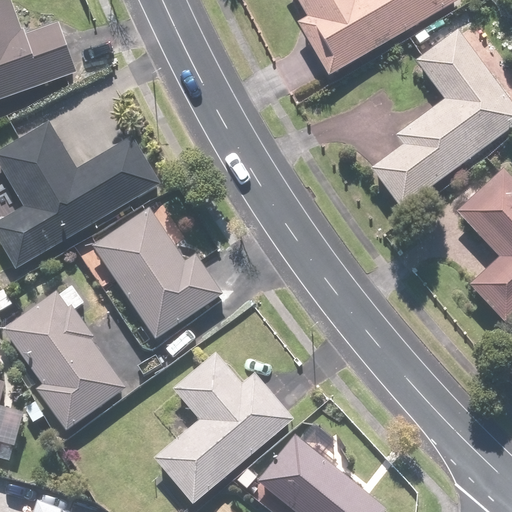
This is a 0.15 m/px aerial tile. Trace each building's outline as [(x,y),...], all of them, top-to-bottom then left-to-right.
[(295,29),(326,82),(458,4),(455,0),(292,0),(306,23),(295,29)] [(0,103),(74,76),(56,29),(23,41),(9,4),(0,6),(0,103)] [(369,174),(399,215),(511,131),(511,109),(456,34),(414,66),(442,104),(394,141),(401,150),(369,174)] [(0,252),(12,274),(158,189),(130,140),(74,173),(47,125),(0,152),(0,178),(20,212),(0,223),(0,252)] [(466,291),(502,329),(511,320),(511,183),(502,173),(454,217),(497,263),(466,291)] [(151,213),(93,251),(153,343),(222,298),(195,258),(185,264),(151,213)] [(68,286),(1,330),(39,389),(35,391),(65,437),(126,397),(91,343),(96,340),(76,310),(82,307),(68,286)] [(190,511),(295,425),(256,378),(241,390),(214,358),(171,394),(198,426),(152,465),(190,511)] [(0,447),(13,451),(22,417),(0,411),(0,390),(0,389),(0,447)] [(381,511),(296,442),(257,488),(285,511),(381,511)]
